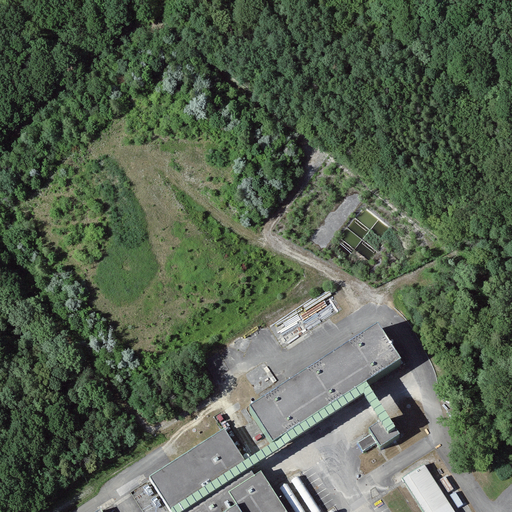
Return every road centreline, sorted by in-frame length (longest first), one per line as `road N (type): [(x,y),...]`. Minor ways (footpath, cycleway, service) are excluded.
road 1 (track): [(373,315),(354,293),(269,236),(307,173),(304,144),(162,29),(123,44),(0,147)]
road 2 (track): [(0,253),(143,425),(160,431),(220,396)]
